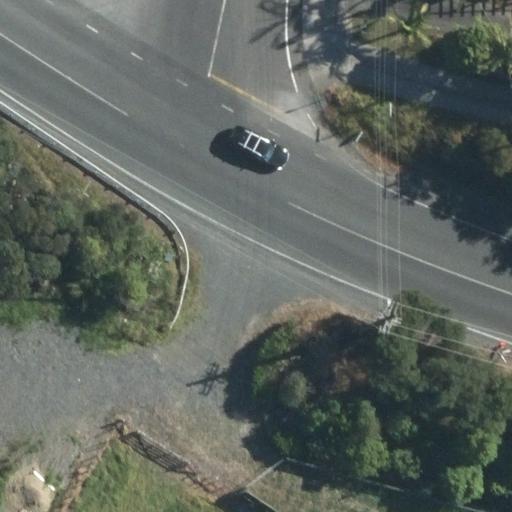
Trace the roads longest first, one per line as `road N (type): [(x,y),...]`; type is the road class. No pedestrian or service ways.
road 1 (secondary): [(178,149),(337,228),(511,293)]
road 2 (secondary): [(0,31),(178,149)]
road 3 (unclassified): [(178,149),(214,77),(228,0)]
